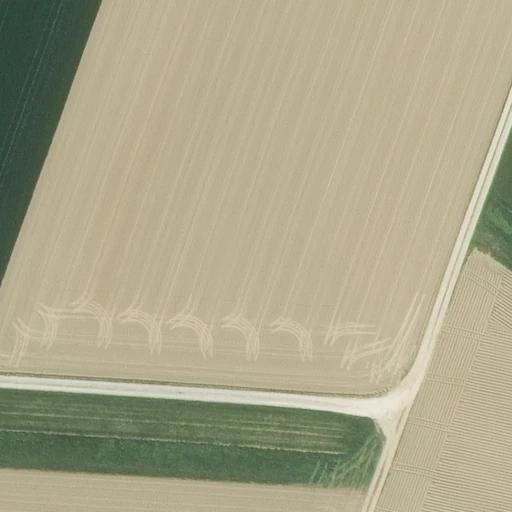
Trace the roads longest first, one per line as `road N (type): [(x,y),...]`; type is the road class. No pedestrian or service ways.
road 1 (track): [(367,511),(511,101)]
road 2 (track): [(403,411),(0,385)]
